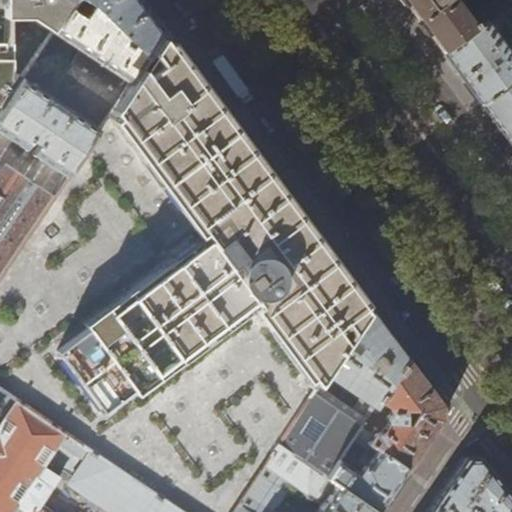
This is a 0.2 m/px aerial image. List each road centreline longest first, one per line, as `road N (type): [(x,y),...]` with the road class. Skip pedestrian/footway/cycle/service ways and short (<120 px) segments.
road 1 (primary): [(188,0),(483,397)]
road 2 (primary): [(511,284),(295,0)]
road 3 (residential): [(483,397),(403,511)]
